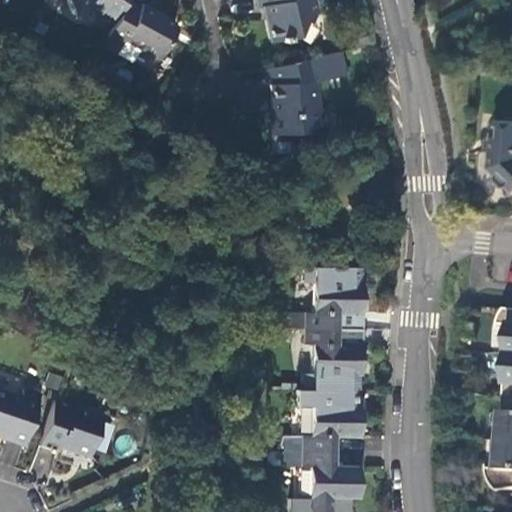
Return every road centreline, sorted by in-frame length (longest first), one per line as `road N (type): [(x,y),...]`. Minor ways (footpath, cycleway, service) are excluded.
road 1 (residential): [(430,237),(419,320),(420,511)]
road 2 (residential): [(395,0),(419,108),(430,237)]
